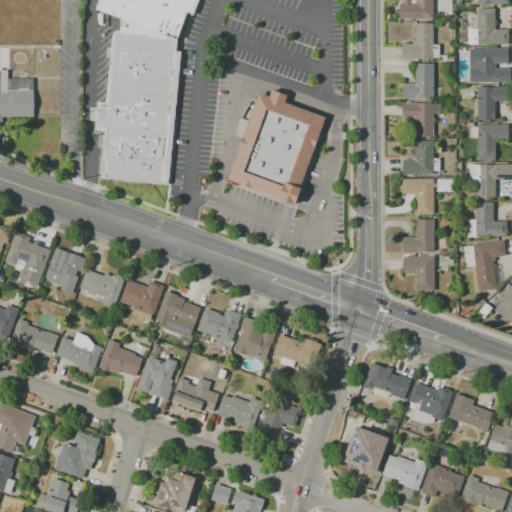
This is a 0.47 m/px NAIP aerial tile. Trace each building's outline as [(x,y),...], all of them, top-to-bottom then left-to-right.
[(168,186),(181,51),(176,51),(177,40),(186,14),(192,16),(198,0),(98,0),(95,11),(120,20),(119,32),(113,32),(99,175),(105,175),(104,181),(168,186)] [(401,0),(432,0),(432,20),(398,20),(398,4),(403,4),(403,1),(401,1),(401,0)] [(476,9),(494,9),(494,30),(507,30),(507,45),(476,45),(476,44),(470,44),(470,23),(476,23),(476,9)] [(402,59),(402,44),(412,44),(412,40),(415,40),(415,24),(433,24),(433,45),(439,45),(439,58),(433,58),(433,59),(402,59)] [(469,82),(469,49),(476,49),(476,48),(507,48),(507,64),(494,64),(494,69),(510,69),(510,82),(476,82),(469,82)] [(415,64),(433,64),(433,99),(416,99),(416,100),(402,100),(402,84),(415,84),(415,64)] [(0,123),(2,123),(2,119),(32,119),(32,79),(6,79),(6,74),(0,74),(0,123)] [(477,87),(507,87),(508,103),(495,103),(495,114),(494,114),(494,120),(477,120),(477,87)] [(258,93),(267,97),(270,90),(288,96),(285,104),(325,118),(293,204),(226,180),(258,93)] [(402,103),(433,103),(433,104),(439,104),(439,115),(433,115),(433,137),(415,137),(415,123),(413,123),(413,118),(402,118),(402,103)] [(477,125),(508,124),(508,139),(494,140),(495,160),(477,160),(477,138),(471,138),(471,127),(477,127),(477,125)] [(403,160),(408,160),(408,149),(415,149),(415,142),(433,142),(433,159),(439,159),(439,172),(433,172),(433,175),(403,175),(403,160)] [(478,198),(477,182),(469,182),(468,165),(511,165),(511,180),(500,181),(500,180),(494,180),(495,198),(478,198)] [(402,179),(433,179),(433,215),(416,215),(416,194),(402,194),(402,179)] [(436,180),(453,180),(453,193),(436,193),(436,180)] [(475,203),(493,203),(493,222),(505,221),(506,236),(477,236),(477,238),(467,238),(466,220),(475,220),(475,203)] [(415,220),(434,220),(434,253),(403,253),(403,238),(415,238),(415,220)] [(0,262),(0,226),(1,227),(2,226),(5,227),(5,228),(12,230),(0,262)] [(37,288),(19,281),(25,264),(18,261),(16,266),(4,262),(15,232),(18,233),(18,232),(24,235),(24,236),(30,238),(28,242),(33,244),(34,243),(38,244),(38,246),(51,250),(37,288)] [(478,291),(475,267),(465,268),(462,247),(472,246),(472,245),(504,240),(506,256),(495,257),(495,261),(493,261),(497,289),(478,291)] [(72,294),(60,290),(62,286),(46,281),(47,279),(45,278),(56,248),(86,259),(81,273),(77,271),(76,276),(78,277),(72,294)] [(403,257),(434,257),(434,291),(416,291),(415,272),(403,272),(403,257)] [(114,308),(103,304),(105,299),(88,293),(88,291),(80,288),(87,270),(104,276),(105,273),(113,276),(113,274),(117,276),(118,274),(122,276),(122,277),(125,278),(114,308)] [(151,322),(132,315),(134,307),(120,302),(127,281),(130,282),(130,281),(148,287),(150,281),(164,286),(151,322)] [(498,302),(511,284),(511,324),(494,310),(499,303),(498,302)] [(190,338),(164,329),(165,328),(154,324),(166,292),(177,296),(177,297),(185,300),(184,302),(201,308),(190,338)] [(476,314),(486,304),(491,309),(481,319),(476,314)] [(8,338),(0,335),(0,308),(6,310),(8,305),(19,309),(8,338)] [(228,344),(211,337),(212,336),(197,330),(205,309),(208,310),(208,309),(220,314),(220,315),(225,317),(227,310),(241,315),(238,325),(239,326),(237,329),(236,329),(231,343),(229,342),(228,344)] [(264,360),(246,354),(245,355),(235,352),(243,330),(240,329),(244,316),(264,323),(261,333),(263,334),(265,326),(277,330),(267,359),(264,358),(264,360)] [(9,342),(50,355),(57,334),(16,321),(9,342)] [(95,345),(102,348),(93,373),(90,372),(90,373),(79,369),(79,368),(77,367),(77,365),(75,364),(75,363),(56,356),(63,337),(74,341),(77,333),(87,336),(95,345)] [(313,368),(273,353),(280,335),(302,343),(303,338),(308,340),(309,338),(317,341),(317,343),(322,345),(313,368)] [(136,377),(119,371),(118,373),(110,370),(110,372),(99,368),(109,340),(120,344),(118,348),(136,354),(135,356),(143,359),(136,377)] [(168,400),(164,399),(136,389),(148,358),(150,359),(151,357),(166,363),(167,358),(177,362),(169,385),(172,387),(168,400)] [(404,400),(391,395),(391,393),(386,398),(373,393),(373,390),(363,386),(372,362),(389,369),(388,369),(392,371),(391,373),(399,376),(400,375),(412,380),(404,400)] [(217,377),(220,369),(226,371),(223,380),(217,377)] [(190,384),(196,387),(199,378),(211,383),(209,391),(219,394),(213,412),(202,408),(200,412),(172,401),(176,391),(175,391),(180,378),(189,381),(189,383),(189,384),(190,384)] [(424,423),(411,419),(416,404),(409,401),(415,383),(437,391),(439,387),(445,389),(445,388),(450,390),(450,391),(452,392),(442,421),(435,418),(433,422),(424,423)] [(448,417),(456,394),(461,395),(474,400),(472,405),(494,413),(488,432),(448,417)] [(252,433),(244,430),(244,428),(241,427),(242,425),(234,422),(234,420),(226,417),(226,418),(218,415),(218,414),(217,414),(224,395),(231,398),(232,396),(250,403),(252,398),(263,402),(252,433)] [(274,440),(255,433),(260,419),(264,420),(271,400),(285,404),(301,409),(294,428),(283,423),(281,428),(278,427),(274,440)] [(12,453),(0,448),(0,429),(2,424),(0,423),(0,410),(1,408),(3,408),(4,404),(36,416),(32,427),(37,429),(36,432),(37,432),(36,435),(35,434),(34,437),(29,435),(24,446),(16,443),(12,453)] [(511,454),(507,452),(506,455),(487,448),(495,424),(502,427),(504,424),(508,426),(511,414),(511,454)] [(396,427),(387,423),(389,418),(399,421),(396,427)] [(83,479),(55,469),(57,463),(56,463),(58,456),(60,456),(64,444),(76,448),(78,442),(73,441),(77,431),(100,439),(99,443),(101,443),(94,463),(93,462),(90,470),(86,469),(83,479)] [(478,457),(475,455),(477,450),(476,450),(481,437),(486,439),(481,452),(480,452),(478,457)] [(10,494),(4,492),(4,493),(0,491),(0,454),(15,459),(11,472),(12,473),(10,479),(15,481),(10,494)] [(417,491),(406,487),(407,486),(398,483),(399,480),(383,474),(389,455),(397,458),(397,457),(415,463),(417,459),(427,462),(417,491)] [(456,499),(441,494),(442,492),(437,491),(435,498),(420,492),(430,466),(432,466),(433,463),(451,470),(450,472),(465,477),(456,499)] [(185,511),(181,511),(175,510),(175,511),(155,506),(155,505),(152,504),(156,489),(159,490),(162,482),(167,484),(169,479),(173,480),(175,474),(176,474),(177,472),(186,475),(185,475),(195,478),(193,486),(196,487),(191,503),(188,502),(185,511)] [(502,511),(489,508),(490,506),(482,503),(481,506),(478,505),(474,504),(460,499),(469,476),(478,479),(477,482),(497,489),(497,488),(509,493),(502,511)] [(209,487),(202,485),(204,477),(211,480),(209,487)] [(76,511),(51,511),(36,507),(40,493),(46,495),(51,480),(53,481),(53,479),(69,484),(67,491),(71,492),(69,497),(80,500),(76,511)] [(226,505),(211,500),(216,484),(231,490),(226,505)] [(233,511),(236,503),(232,502),(236,491),(264,500),(261,511),(259,511),(258,511),(233,511)]
